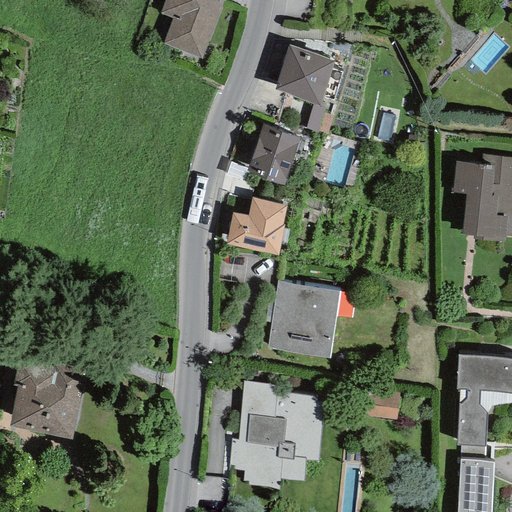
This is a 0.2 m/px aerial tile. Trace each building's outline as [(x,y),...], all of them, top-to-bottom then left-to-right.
[(222,0),(163,0),(159,11),(172,16),(162,42),(201,56),(222,0)] [(334,58),(288,44),(275,89),(320,103),(334,58)] [(299,135),(261,122),(245,169),(282,182),(299,135)] [(511,155),(501,155),(500,164),(454,160),(450,191),(466,192),(462,232),(473,234),(472,238),(504,241),(505,234),(511,234),(511,155)] [(247,214),(232,211),(225,242),(277,253),(284,222),(282,222),(286,202),(251,195),(247,214)] [(339,290),(277,281),(267,346),(329,356),(339,290)] [(485,443),(487,411),(491,406),(511,401),(511,356),(458,353),(457,387),(459,387),(455,442),(485,443)] [(17,383),(9,424),(71,437),(85,369),(18,356),(13,382),(17,383)] [(317,459),(323,400),(315,400),(316,395),(276,391),(276,384),(243,381),(237,439),(232,438),(230,462),(234,463),(234,465),(241,465),(241,469),(244,469),(242,484),(279,488),(280,477),(304,479),(306,458),(317,459)] [(368,385),(368,409),(400,410),(401,386),(368,385)] [(490,511),(493,461),(459,457),(456,511),(490,511)]
